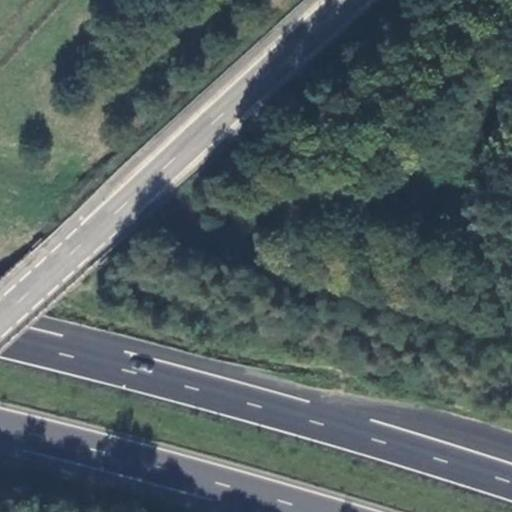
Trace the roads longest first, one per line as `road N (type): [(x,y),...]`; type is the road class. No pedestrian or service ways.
road 1 (trunk): [(511,486),(0,343)]
road 2 (secondary): [(353,0),(0,320)]
road 3 (trunk): [(0,430),(307,511)]
